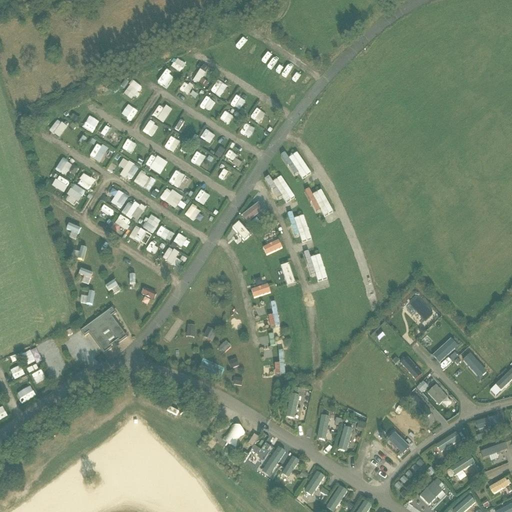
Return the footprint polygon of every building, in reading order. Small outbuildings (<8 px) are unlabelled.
[(32,0),(15,0),(19,11),(34,6),(32,0)] [(179,73),(185,66),(177,59),(170,66),(179,73)] [(205,88),(208,83),(201,79),(208,68),(203,65),(199,72),(194,69),(188,79),(205,88)] [(219,97),(225,87),(216,81),(209,92),(219,97)] [(131,82),(125,91),(135,98),(141,88),(131,82)] [(182,83),(179,91),(188,95),(192,86),(182,83)] [(234,96),(231,107),(240,110),(244,100),(234,96)] [(109,109),(114,100),(109,97),(104,106),(109,109)] [(210,112),(214,103),(205,98),(200,107),(210,112)] [(151,117),(163,124),(170,112),(159,105),(151,117)] [(256,108),(250,117),(258,123),(265,115),(256,108)] [(87,127),(93,121),(79,110),(73,117),(87,127)] [(234,115),(231,123),(241,126),(244,118),(234,115)] [(180,119),(175,130),(184,135),(189,123),(180,119)] [(150,138),(158,128),(150,121),(142,131),(150,138)] [(68,141),(75,134),(62,124),(56,131),(68,141)] [(245,125),(240,133),(249,138),(254,130),(245,125)] [(104,127),(100,135),(110,140),(114,131),(104,127)] [(174,152),(178,141),(169,137),(164,149),(174,152)] [(122,148),(131,154),(136,145),(127,140),(122,148)] [(96,144),(89,156),(99,162),(107,151),(96,144)] [(217,157),(223,149),(216,144),(210,152),(217,157)] [(228,151),(224,157),(232,162),(236,156),(228,151)] [(195,153),(190,163),(199,166),(204,156),(195,153)] [(310,173),(295,153),(284,161),(294,175),(297,173),(301,180),(310,173)] [(160,175),(166,163),(151,155),(145,167),(160,175)] [(120,174),(130,181),(138,169),(123,159),(118,167),(123,170),(120,174)] [(55,172),(67,176),(71,164),(59,160),(55,172)] [(221,168),(216,178),(226,182),(230,172),(221,168)] [(176,170),(168,182),(177,188),(185,176),(176,170)] [(58,188),(62,179),(53,174),(48,183),(58,188)] [(155,180),(138,174),(134,184),(150,191),(155,180)] [(89,190),(94,180),(81,175),(77,185),(89,190)] [(285,203),(293,198),(280,177),(271,182),(285,203)] [(70,186),(66,197),(79,202),(83,191),(70,186)] [(182,199),(166,188),(159,199),(174,210),(182,199)] [(111,189),(108,194),(114,197),(110,204),(120,209),(127,197),(111,189)] [(314,213),(320,210),(323,217),(331,214),(321,190),(310,195),(308,189),(304,191),(314,213)] [(200,190),(194,200),(203,205),(209,195),(200,190)] [(129,219),(139,207),(132,201),(122,214),(129,219)] [(240,214),(245,222),(262,212),(257,204),(240,214)] [(191,205),(185,215),(198,224),(203,218),(198,214),(200,211),(191,205)] [(135,221),(142,213),(138,209),(131,217),(135,221)] [(294,238),(298,237),(300,243),(310,239),(302,216),(293,219),(290,213),(286,214),(294,238)] [(151,234),(160,222),(151,215),(142,227),(151,234)] [(125,230),(130,223),(119,216),(114,224),(125,230)] [(243,242),(250,236),(237,222),(231,228),(243,242)] [(77,235),(80,229),(67,224),(65,230),(77,235)] [(156,236),(166,240),(170,231),(160,227),(156,236)] [(130,239),(140,243),(145,233),(135,228),(130,239)] [(178,234),(173,242),(181,248),(186,240),(178,234)] [(265,256),(282,249),(278,240),(261,248),(265,256)] [(83,261),(87,249),(80,247),(76,259),(83,261)] [(175,259),(178,254),(168,248),(161,259),(176,269),(181,262),(175,259)] [(326,279),(319,255),(309,258),(307,251),(302,253),(309,274),(313,273),(316,282),(326,279)] [(289,266),(274,268),(276,276),(283,275),(285,287),(293,285),(289,266)] [(77,274),(83,277),(81,283),(88,285),(92,274),(79,270),(77,274)] [(105,285),(107,292),(112,290),(113,294),(119,293),(115,282),(105,285)] [(250,290),(253,299),(270,293),(267,284),(250,290)] [(86,298),(81,297),(80,304),(92,306),(94,293),(87,292),(86,298)] [(141,292),(140,295),(153,300),(154,297),(141,292)] [(432,315),(417,300),(410,307),(424,322),(432,315)] [(271,315),(267,316),(268,328),(278,327),(275,302),(269,303),(271,315)] [(112,310),(81,332),(85,337),(89,334),(104,355),(111,350),(110,348),(118,342),(120,344),(127,339),(111,318),(116,315),(112,310)] [(176,317),(163,338),(170,342),(183,321),(176,317)] [(185,337),(194,338),(194,326),(186,325),(185,337)] [(207,328),(203,337),(212,341),(216,332),(207,328)] [(449,339),(431,357),(438,364),(457,346),(449,339)] [(226,342),(217,347),(221,354),(230,348),(226,342)] [(273,376),(284,375),(283,351),(277,351),(278,364),(273,364),(273,376)] [(468,354),(461,362),(478,380),(486,372),(468,354)] [(406,358),(399,364),(414,381),(421,374),(406,358)] [(230,368),(238,365),(236,359),(228,362),(230,368)] [(29,367),(31,371),(41,367),(39,362),(29,367)] [(207,363),(202,375),(219,381),(224,369),(207,363)] [(511,367),(494,384),(500,391),(511,379),(511,367)] [(25,380),(14,383),(17,394),(28,391),(25,380)] [(41,381),(35,384),(39,392),(45,389),(41,381)] [(421,394),(427,388),(422,382),(415,388),(421,394)] [(443,409),(451,402),(435,385),(427,392),(443,409)] [(290,394),(284,417),(293,420),(299,397),(290,394)] [(409,399),(420,421),(428,416),(417,395),(409,399)] [(497,415),(473,423),(480,442),(490,439),(488,433),(502,428),(497,415)] [(324,441),(330,418),(320,416),(315,439),(324,441)] [(344,427),(336,450),(345,453),(352,430),(344,427)] [(440,456),(461,444),(455,433),(434,445),(440,456)] [(252,439),(245,449),(249,452),(256,441),(252,439)] [(251,451),(262,458),(270,447),(264,444),(260,451),(253,447),(251,451)] [(479,452),(481,459),(506,451),(504,444),(479,452)] [(268,478),(285,453),(277,448),(260,473),(268,478)] [(453,477),(474,465),(469,456),(448,469),(453,477)] [(287,479),(298,462),(291,457),(280,474),(287,479)] [(246,461),(244,465),(255,470),(257,466),(246,461)] [(310,498),(324,478),(316,473),(302,493),(310,498)] [(492,496),(507,485),(502,478),(487,489),(492,496)] [(428,506),(445,488),(435,479),(418,497),(428,506)] [(332,511),(333,511),(346,492),(339,487),(326,508),(332,511)] [(450,511),(463,511),(475,504),(470,497),(450,511)] [(363,502),(356,511),(367,511),(371,507),(363,502)] [(511,511),(511,503),(496,511),(511,511)]
